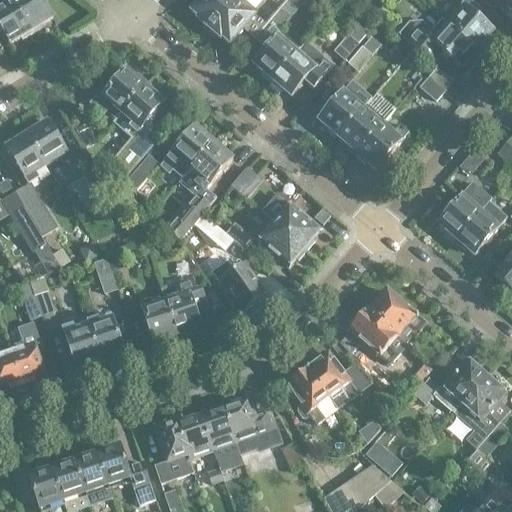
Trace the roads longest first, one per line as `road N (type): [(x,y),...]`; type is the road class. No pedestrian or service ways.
road 1 (residential): [(381,226),(242,361),(0,447)]
road 2 (residential): [(130,18),(381,226)]
road 3 (residential): [(381,226),(511,75)]
road 4 (residential): [(381,226),(511,340)]
road 5 (residential): [(0,103),(130,18)]
